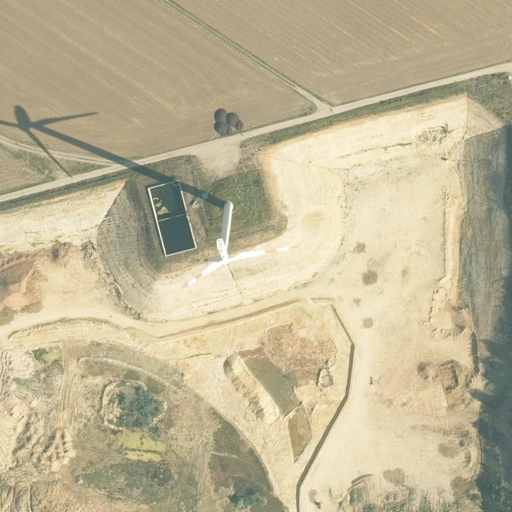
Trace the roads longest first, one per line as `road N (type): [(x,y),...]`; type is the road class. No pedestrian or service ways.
road 1 (unknown): [(377,503),(419,495),(467,418),(489,278),(487,262),(474,252),(347,255),(179,303),(63,322),(0,345)]
road 2 (track): [(511,65),(0,201)]
road 3 (unknown): [(377,503),(366,452),(345,435),(285,469),(247,474),(335,501)]
road 4 (track): [(160,0),(330,112)]
